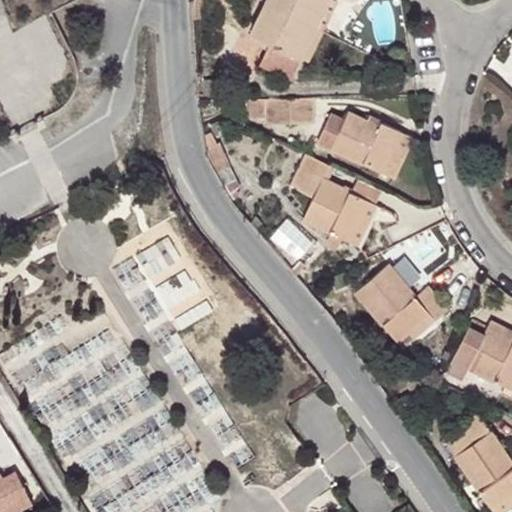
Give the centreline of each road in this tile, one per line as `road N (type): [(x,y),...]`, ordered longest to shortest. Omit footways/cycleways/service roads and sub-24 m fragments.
road 1 (unclassified): [(439,511),(208,195),(186,130),(175,2)]
road 2 (residential): [(175,2),(137,10),(124,77),(100,121),(0,185)]
road 3 (residential): [(466,42),(451,125),(456,187),(496,262),(511,270)]
road 4 (residential): [(0,398),(70,511)]
